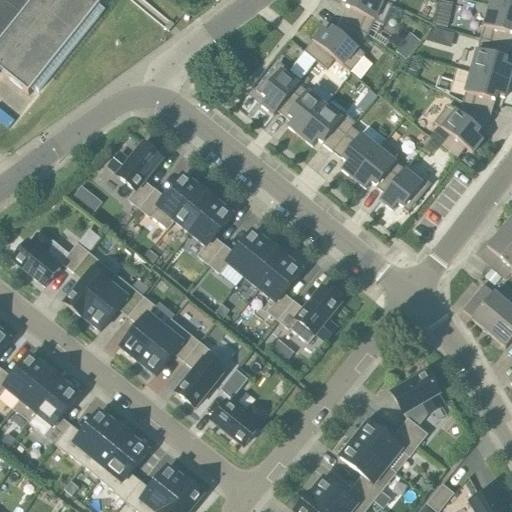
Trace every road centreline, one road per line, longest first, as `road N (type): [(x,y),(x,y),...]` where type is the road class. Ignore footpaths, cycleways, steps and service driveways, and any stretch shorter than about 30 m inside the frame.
road 1 (residential): [(416,294),(152,82)]
road 2 (residential): [(0,297),(246,496)]
road 3 (residential): [(246,496),(416,294)]
road 4 (residential): [(0,196),(152,82)]
road 5 (residential): [(511,430),(416,294)]
road 6 (residential): [(416,294),(511,165)]
road 7 (residential): [(152,82),(260,0)]
